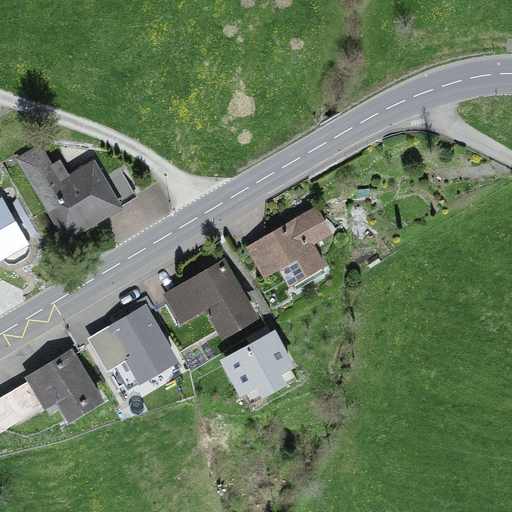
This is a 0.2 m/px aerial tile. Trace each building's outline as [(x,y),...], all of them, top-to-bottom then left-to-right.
[(68,232),(114,204),(91,166),(61,185),(39,149),(23,159),(68,232)] [(0,203),(0,253),(23,241),(1,203),(0,203)] [(284,283),(323,263),(312,242),(331,231),(317,204),(249,239),(265,270),(275,265),(284,283)] [(224,330),(254,313),(225,262),(169,294),(181,315),(207,300),(224,330)] [(127,383),(172,356),(143,310),(99,336),(127,383)] [(230,356),(250,390),(289,368),(269,333),(230,356)] [(71,414),(97,399),(71,355),(35,376),(48,397),(57,391),(71,414)]
